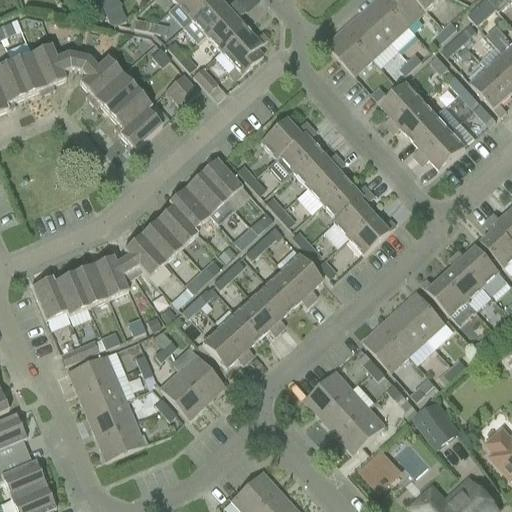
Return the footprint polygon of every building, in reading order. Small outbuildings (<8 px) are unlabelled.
[(167,0),(176,9),(186,0),(167,0)] [(177,10),(191,25),(217,2),(214,0),(186,0),(176,9),(177,10)] [(382,0),(380,2),(409,32),(427,16),(412,0),(382,0)] [(412,0),(427,16),(444,0),(412,0)] [(496,14),(499,17),(511,5),(511,1),(511,0),(491,0),(487,4),(496,14)] [(182,33),(197,49),(205,41),(237,12),(232,6),(226,12),(217,2),(191,25),(183,32),(182,33)] [(398,57),(416,40),(409,32),(380,2),(363,17),(391,49),(398,57)] [(468,22),(477,32),(496,14),(487,4),(468,22)] [(99,9),(86,15),(92,28),(105,22),(99,9)] [(110,29),(114,31),(117,30),(122,28),(125,27),(125,24),(119,11),(118,12),(116,12),(105,17),(110,29)] [(205,41),(220,57),(246,34),(236,24),(243,18),(237,12),(205,41)] [(391,49),(363,17),(345,33),(373,64),(391,49)] [(133,34),(149,37),(151,28),(135,25),(133,34)] [(435,42),(442,49),(457,34),(451,27),(435,42)] [(149,37),(166,41),(167,32),(151,28),(149,37)] [(0,45),(1,45),(4,51),(8,49),(6,43),(14,39),(10,29),(0,33),(0,45)] [(457,42),(464,49),(477,38),(470,31),(457,42)] [(504,61),(511,69),(511,51),(505,44),(507,42),(497,31),(486,41),(504,61)] [(370,68),(373,64),(345,33),(327,50),(355,82),(370,68)] [(246,34),(220,57),(222,59),(234,73),(227,79),(235,87),(263,61),(256,54),(267,45),(262,39),(255,44),(246,34)] [(441,57),(448,64),(464,49),(457,42),(441,57)] [(167,54),(178,66),(184,60),(173,48),(167,54)] [(51,51),(31,59),(47,98),(54,95),(53,91),(66,85),(62,78),(56,63),(51,51)] [(465,52),(457,59),(464,66),(472,59),(465,52)] [(151,62),(161,73),(169,66),(159,54),(151,62)] [(67,58),(56,63),(62,78),(70,75),(75,76),(78,60),(67,58)] [(29,60),(11,68),(25,102),(38,97),(40,102),(47,98),(31,59),(29,60)] [(400,74),(406,81),(422,67),(416,59),(400,74)] [(78,60),(75,76),(80,77),(85,83),(97,72),(88,62),(78,60)] [(178,66),(189,79),(196,73),(184,60),(178,66)] [(430,67),(442,80),(449,74),(437,61),(430,67)] [(488,75),(511,101),(511,99),(511,69),(504,61),(488,75)] [(85,83),(79,88),(89,99),(85,102),(90,108),(122,79),(107,63),(97,72),(85,83)] [(11,68),(0,72),(0,97),(7,115),(15,112),(13,107),(25,102),(11,68)] [(194,84),(207,99),(217,90),(204,76),(202,74),(192,82),(194,84)] [(471,90),(500,122),(507,117),(501,110),(511,101),(488,75),(471,90)] [(122,79),(90,108),(95,114),(99,110),(108,120),(136,96),(122,79)] [(167,99),(181,114),(190,106),(182,97),(191,89),(183,80),(165,96),(167,99)] [(448,88),(471,112),(478,106),(455,81),(448,88)] [(182,97),(190,106),(199,98),(191,89),(182,97)] [(385,129),(390,135),(422,105),(406,89),(381,112),(391,123),(385,129)] [(372,100),(377,106),(386,99),(380,93),(372,100)] [(136,96),(108,120),(118,131),(114,134),(119,140),(147,116),(151,112),(136,96)] [(422,105),(390,135),(395,140),(401,134),(411,145),(436,121),(439,118),(430,108),(427,111),(426,111),(422,105)] [(474,115),(490,132),(496,127),(481,110),(474,115)] [(147,116),(119,140),(128,150),(124,154),(130,160),(162,132),(148,117),(147,116)] [(436,122),(411,145),(420,155),(413,161),(419,167),(451,138),(436,122)] [(267,142),(260,148),(274,164),(275,165),(278,163),(283,168),(309,145),(308,144),(315,138),(305,127),(295,136),(285,125),(282,128),(267,142)] [(451,138),(419,167),(424,172),(430,166),(440,177),(442,176),(466,154),(465,153),(475,144),(461,129),(451,138)] [(283,168),(310,198),(343,169),(334,159),(327,165),(309,145),(283,168)] [(200,179),(225,206),(242,192),(216,165),(200,179)] [(332,228),(335,231),(370,199),(363,191),(356,197),(337,176),(344,170),(343,169),(310,198),(335,225),(332,228)] [(253,195),(260,189),(254,183),(243,171),(237,177),(253,195)] [(200,179),(185,193),(210,221),(225,206),(200,179)] [(253,195),(259,201),(266,195),(260,190),(260,189),(253,195)] [(184,193),(169,208),(193,235),(210,221),(184,193)] [(335,231),(363,261),(395,232),(389,226),(382,232),(364,211),(373,203),(370,199),(335,231)] [(266,209),(280,225),(287,219),(272,203),(266,209)] [(197,239),(193,235),(169,208),(162,213),(166,217),(156,227),(180,254),(197,239)] [(489,224),(511,248),(511,216),(501,226),(495,219),(489,224)] [(280,225),(288,234),(295,228),(287,219),(280,225)] [(481,249),(505,274),(511,267),(511,248),(489,224),(484,229),(492,239),(481,249)] [(180,254),(156,227),(145,236),(142,232),(136,237),(164,269),(180,254)] [(233,247),(241,255),(257,240),(249,232),(233,247)] [(282,243),(274,233),(257,248),(267,259),(269,257),(266,253),(275,245),(277,247),(282,243)] [(164,269),(136,237),(130,242),(134,247),(123,256),(127,261),(115,268),(124,289),(143,278),(148,283),(164,269)] [(292,244),(305,258),(312,252),(299,237),(292,244)] [(257,248),(245,259),(251,266),(261,258),(264,261),(267,259),(257,248)] [(305,258),(314,269),(321,262),(312,252),(305,258)] [(218,261),(225,269),(235,260),(229,253),(218,261)] [(460,256),(455,261),(484,293),(496,306),(511,291),(477,253),(466,263),(460,256)] [(298,261),(283,275),(311,308),(317,303),(311,296),(322,286),(308,271),(299,261),(298,261)] [(455,273),(444,283),(467,308),(476,318),(492,304),(483,294),(484,293),(455,261),(449,266),(455,273)] [(98,263),(91,266),(107,305),(127,297),(124,289),(115,268),(113,263),(100,268),(98,263)] [(86,274),(73,280),(88,314),(107,305),(91,266),(84,269),(86,274)] [(206,272),(201,276),(209,284),(219,274),(212,266),(206,272)] [(213,289),(219,296),(244,273),(238,266),(213,289)] [(318,272),(329,284),(335,279),(324,266),(318,272)] [(282,276),(266,290),(289,316),(300,306),(306,313),(311,308),(283,275),(282,276)] [(185,291),(193,299),(209,284),(201,276),(185,291)] [(58,280),(51,283),(66,318),(68,322),(88,314),(73,280),(60,285),(58,280)] [(51,283),(30,292),(33,297),(45,327),(65,318),(66,318),(51,283)] [(428,285),(422,291),(451,323),(467,308),(444,283),(434,292),(428,285)] [(266,290),(250,305),(279,337),(285,332),(279,325),(289,316),(266,290)] [(181,317),(187,325),(201,313),(206,319),(212,314),(206,307),(209,305),(212,308),(219,302),(211,293),(207,297),(206,295),(181,317)] [(399,314),(428,345),(446,329),(417,297),(399,314)] [(250,305),(234,319),(257,345),(268,335),(274,342),(279,337),(250,305)] [(168,313),(159,321),(166,329),(175,321),(168,313)] [(390,322),(381,330),(410,362),(419,353),(428,345),(399,314),(390,322)] [(234,319),(218,334),(247,366),(253,361),(247,354),(257,345),(234,319)] [(156,322),(147,326),(152,337),(161,333),(156,322)] [(139,324),(126,329),(132,343),(135,342),(145,338),(139,324)] [(480,347),(486,354),(511,331),(505,324),(480,347)] [(363,347),(391,378),(410,362),(381,330),(363,347)] [(218,334),(202,349),(211,360),(225,374),(236,364),(242,371),(247,366),(218,334)] [(159,356),(165,364),(176,353),(170,346),(169,347),(161,338),(153,344),(161,354),(159,356)] [(101,345),(105,355),(119,349),(115,339),(101,345)] [(94,347),(82,351),(87,362),(98,358),(94,347)] [(60,361),(65,372),(83,365),(87,362),(82,351),(60,361)] [(178,377),(206,409),(225,392),(196,361),(189,353),(172,368),(173,372),(178,377)] [(154,361),(161,368),(165,364),(159,356),(154,361)] [(359,365),(379,387),(385,381),(365,359),(359,365)] [(135,364),(140,375),(148,371),(144,360),(135,364)] [(68,378),(77,401),(116,385),(106,361),(86,370),(86,371),(68,378)] [(459,365),(452,372),(458,379),(466,372),(459,365)] [(140,375),(143,383),(152,380),(148,371),(140,375)] [(452,372),(444,379),(450,386),(458,379),(452,372)] [(160,394),(188,425),(206,409),(178,377),(160,394)] [(336,377),(305,406),(322,424),(353,395),(336,377)] [(444,379),(437,386),(444,393),(450,386),(444,379)] [(427,384),(418,392),(425,400),(434,391),(427,384)] [(77,401),(86,423),(125,406),(116,385),(77,401)] [(418,417),(394,390),(387,397),(394,405),(395,404),(405,415),(405,420),(409,425),(418,417)] [(411,401),(417,407),(425,400),(419,393),(411,401)] [(353,395),(322,424),(330,433),(338,441),(369,413),(353,395)] [(155,410),(169,426),(175,421),(161,405),(155,410)] [(86,423),(96,445),(135,428),(125,406),(86,423)] [(416,425),(437,454),(458,439),(437,410),(416,425)] [(369,413),(338,441),(354,460),(369,446),(386,431),(369,413)] [(0,468),(2,467),(0,462),(0,455),(26,444),(23,438),(24,436),(24,433),(22,428),(20,426),(18,425),(15,420),(0,426),(0,468)] [(96,445),(105,467),(144,451),(135,428),(96,445)] [(511,484),(511,445),(502,435),(487,449),(495,459),(491,463),(511,486),(511,484)] [(377,462),(360,477),(377,496),(377,495),(383,491),(387,488),(386,487),(398,476),(384,461),(380,465),(379,464),(377,462)] [(0,487),(3,486),(11,505),(45,490),(43,484),(44,482),(44,479),(43,477),(42,474),(40,473),(39,472),(38,472),(35,466),(6,478),(2,467),(0,468),(0,487)] [(235,511),(259,511),(278,495),(261,477),(230,506),(235,511)] [(54,511),(53,508),(54,506),(54,503),(53,500),(51,498),(50,496),(48,495),(45,490),(11,505),(13,511),(54,511)] [(494,511),(484,501),(474,491),(450,511),(448,511),(433,495),(413,511),(494,511)] [(292,511),(278,495),(259,511),(292,511)]
